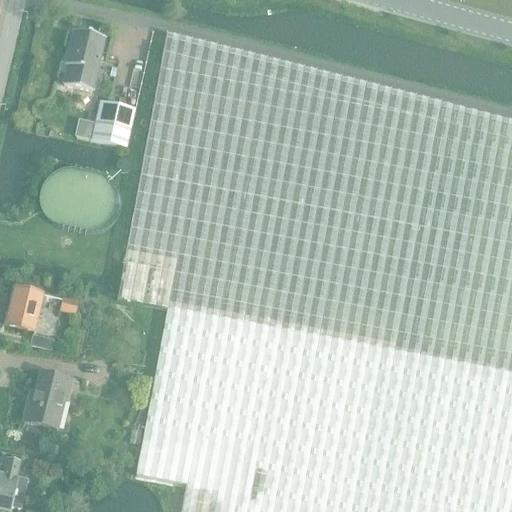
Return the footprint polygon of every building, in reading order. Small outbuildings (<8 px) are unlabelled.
[(91,96),(103,43),(73,36),(67,64),(69,65),(63,89),(91,96)] [(167,314),(143,440),(243,460),(233,511),(511,511),(511,124),(440,106),(165,40),(113,304),(167,314)] [(99,104),(89,144),(126,152),(134,112),(99,104)] [(33,336),(42,298),(14,292),(5,329),(33,336)] [(75,319),(75,317),(120,327),(124,309),(116,307),(114,317),(78,308),(78,307),(61,303),(59,315),(75,319)] [(29,349),(49,354),(52,343),(32,338),(29,349)] [(66,407),(71,385),(39,377),(34,397),(29,396),(22,426),(54,433),(60,405),(66,407)] [(131,429),(128,446),(139,447),(141,433),(143,434),(143,431),(131,429)] [(181,511),(233,511),(243,460),(143,440),(135,480),(186,490),(181,511)] [(0,511),(2,511),(7,511),(8,510),(16,511),(19,511),(27,483),(13,480),(16,467),(4,465),(1,480),(0,480),(0,511)]
